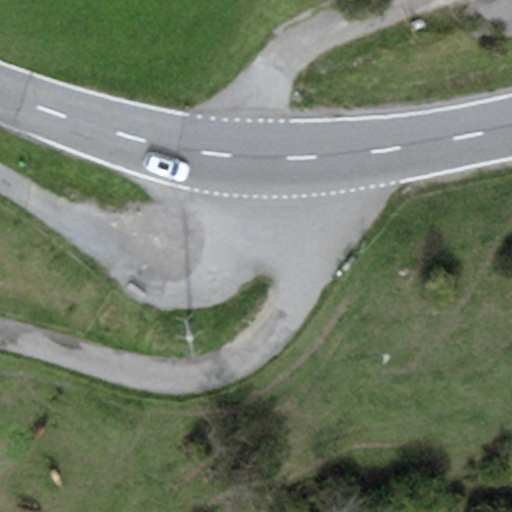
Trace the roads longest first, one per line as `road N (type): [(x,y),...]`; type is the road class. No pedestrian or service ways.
road 1 (track): [(394,0),(306,40),(277,73),(263,102),(247,223),(235,246),(209,262),(179,272),(116,259),(0,179)]
road 2 (primary): [(0,94),(145,142),(256,163),(378,158),(511,127)]
